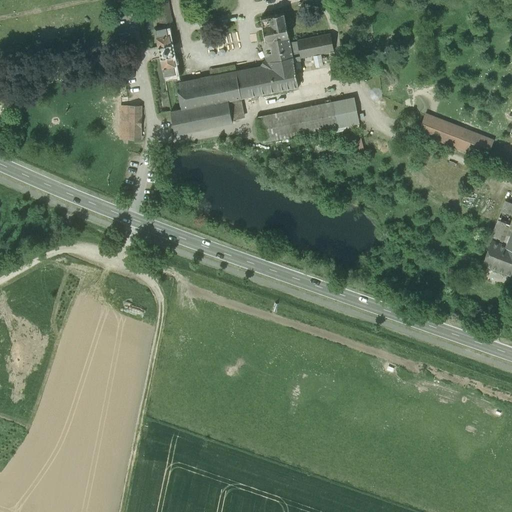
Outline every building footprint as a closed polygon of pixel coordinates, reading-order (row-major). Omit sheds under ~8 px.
[(155,0),(162,27),(167,26),(172,25),(166,0),(155,0)] [(265,41),(266,41),(288,37),(289,37),(286,21),(285,21),(284,13),(268,16),(261,18),(263,25),(262,26),(265,41)] [(155,29),(159,49),(171,47),(167,26),(162,27),(155,29)] [(299,52),(300,57),(334,50),(331,34),(297,41),(290,43),(292,54),(299,52)] [(290,43),(288,37),(266,41),(270,62),(265,69),(237,74),(242,98),(298,87),(292,54),(290,43)] [(159,49),(160,57),(173,54),(172,50),(171,47),(159,49)] [(177,75),(173,54),(160,57),(164,78),(177,75)] [(211,79),(237,74),(235,65),(209,70),(211,79)] [(241,98),(242,98),(237,74),(211,79),(178,86),(177,86),(182,109),(171,111),(175,134),(233,123),(232,120),(228,100),(241,98)] [(245,117),(241,98),(228,100),(232,120),(245,117)] [(354,98),(332,102),(337,127),(359,122),(354,98)] [(258,117),(263,142),(337,127),(332,102),(258,117)] [(120,139),(128,139),(129,106),(120,106),(120,139)] [(128,139),(141,139),(141,107),(129,106),(128,139)] [(418,133),(486,159),(493,140),(426,114),(418,133)] [(511,203),(506,202),(492,240),(507,246),(511,232),(511,203)] [(483,264),(511,274),(511,232),(507,246),(492,240),(483,264)] [(121,310),(144,316),(146,309),(141,308),(144,296),(108,287),(106,295),(124,300),(121,310)] [(143,334),(147,324),(112,311),(108,321),(143,334)]
